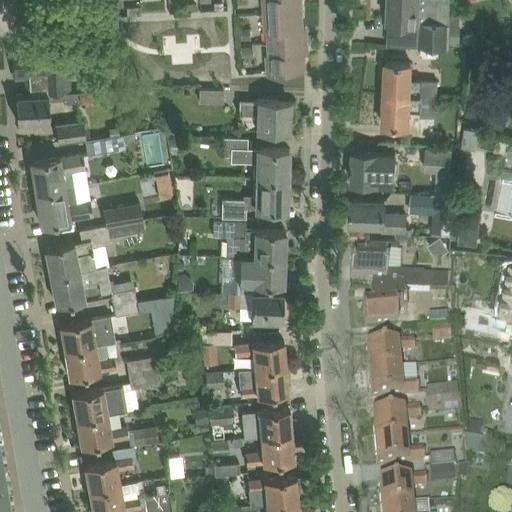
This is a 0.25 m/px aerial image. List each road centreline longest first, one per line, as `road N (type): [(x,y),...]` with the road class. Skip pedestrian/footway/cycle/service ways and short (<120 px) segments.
road 1 (residential): [(346,511),(327,306),(333,0)]
road 2 (residential): [(37,511),(0,301)]
